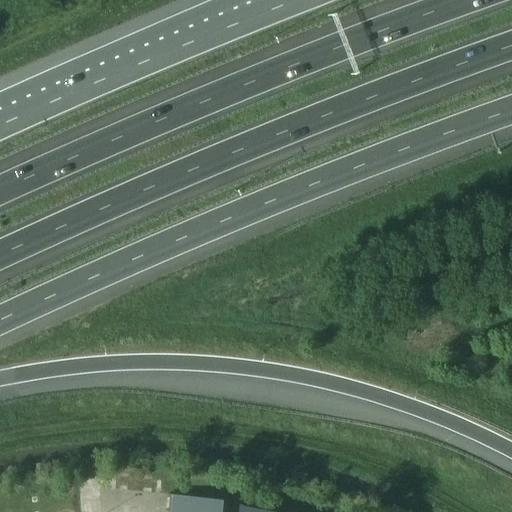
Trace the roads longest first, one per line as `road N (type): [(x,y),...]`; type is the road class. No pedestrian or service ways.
road 1 (motorway): [(0,320),(330,178),(511,111)]
road 2 (motorway): [(0,255),(312,121),(511,48)]
road 3 (motorway): [(0,380),(107,364),(229,365),(346,386),(511,448)]
road 4 (motorway): [(480,0),(217,96),(0,193)]
road 5 (motorway): [(256,15),(0,124)]
